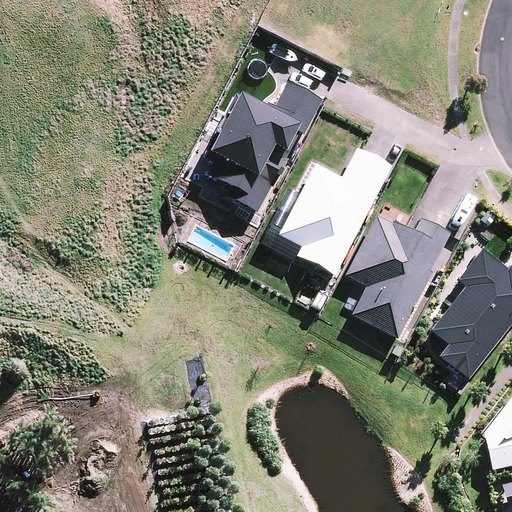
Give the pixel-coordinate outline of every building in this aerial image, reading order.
[(298,142),(320,101),(285,83),(272,108),(265,105),(262,110),(234,95),(201,158),(213,164),(207,176),(229,187),(223,198),(255,215),(268,189),(270,190),(287,157),(282,154),(290,138),(298,142)] [(333,278),(390,168),(354,149),(339,179),(313,165),(276,236),(298,248),(293,257),(333,278)] [(395,340),(430,274),(428,273),(447,234),(417,219),(411,232),(391,223),(389,225),(374,217),(342,277),(364,287),(356,302),(348,297),(341,307),(351,311),(348,316),(395,340)] [(465,381),(511,319),(511,258),(502,271),(479,251),(454,282),(462,289),(426,333),(444,346),(435,358),(465,381)] [(491,472),(511,467),(511,393),(511,394),(511,398),(483,435),(491,472)] [(499,511),(511,511),(511,484),(501,487),(505,506),(499,508),(499,511)]
